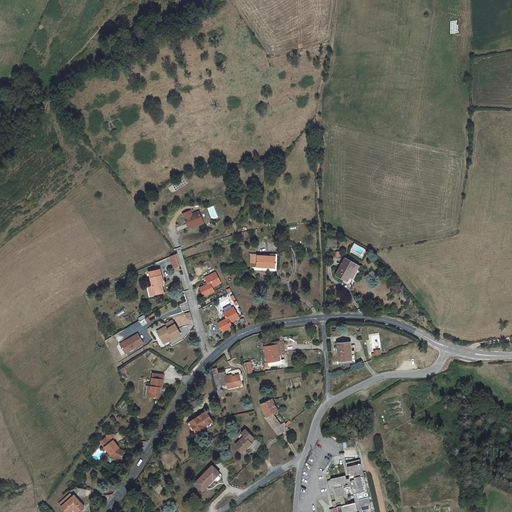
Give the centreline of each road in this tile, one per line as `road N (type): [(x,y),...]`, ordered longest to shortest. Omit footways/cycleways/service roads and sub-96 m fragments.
road 1 (tertiary): [(322,317),(260,326),(209,359),(106,511)]
road 2 (unclassified): [(326,404),(382,376),(433,370),(448,347)]
road 3 (tertiary): [(448,347),(385,319),(322,317)]
